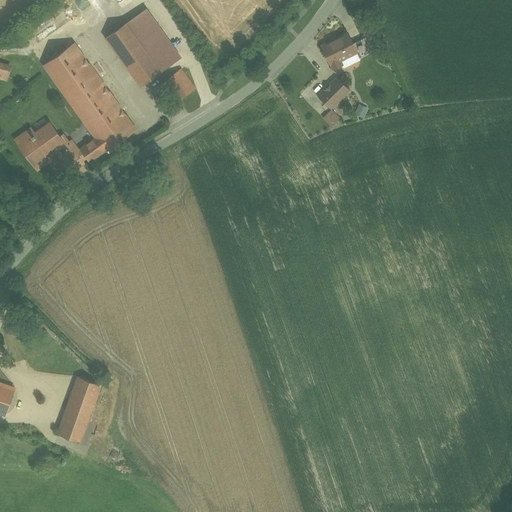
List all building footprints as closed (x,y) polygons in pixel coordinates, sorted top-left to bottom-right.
[(162,71),(127,22),(106,37),(141,85),(162,71)] [(348,33),(322,45),(333,69),(342,64),(340,60),(356,52),(357,52),(353,43),(348,33)] [(363,38),(353,43),(357,52),(356,52),(359,57),(370,52),(363,38)] [(136,129),(74,42),(43,64),(96,138),(105,150),(105,151),(136,129)] [(13,65),(0,61),(0,77),(8,80),(11,70),(13,65)] [(174,74),(153,89),(161,100),(168,95),(174,102),(187,92),(174,74)] [(337,77),(318,96),(331,108),(350,89),(337,77)] [(24,79),(16,85),(20,90),(27,84),(24,79)] [(361,103),(357,113),(366,117),(370,107),(361,103)] [(332,109),(323,118),(331,126),(340,118),(332,109)] [(48,123),(38,130),(40,133),(36,136),(35,135),(32,136),(33,137),(30,139),(31,140),(29,141),(27,143),(21,136),(17,139),(23,146),(22,146),(31,158),(33,156),(40,166),(49,159),(46,155),(58,146),(59,148),(63,146),(67,152),(63,154),(66,159),(76,152),(81,160),(86,157),(90,161),(105,150),(96,138),(81,148),(81,149),(79,150),(77,147),(72,141),(69,143),(64,135),(58,139),(54,134),(56,133),(49,123),(48,123)] [(66,159),(62,162),(70,172),(83,163),(81,160),(76,152),(66,159)] [(18,325),(4,328),(12,363),(26,359),(18,325)] [(78,376),(58,432),(81,440),(101,384),(78,376)] [(15,388),(0,382),(0,411),(6,414),(15,388)]
